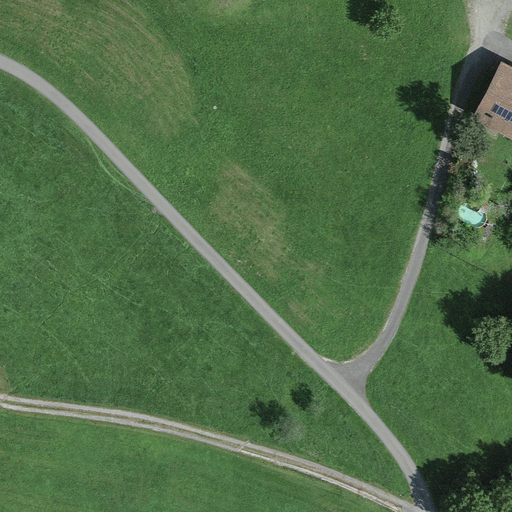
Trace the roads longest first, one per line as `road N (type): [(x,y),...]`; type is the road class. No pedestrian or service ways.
road 1 (unclassified): [(0,61),(58,98),(342,386),(408,465),(428,511)]
road 2 (track): [(417,511),(263,453),(150,421),(0,399)]
